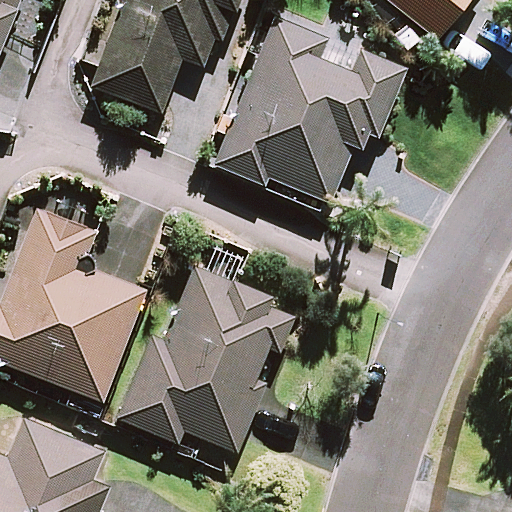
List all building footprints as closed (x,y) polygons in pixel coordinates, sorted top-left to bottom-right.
[(0,0),(0,40),(16,0),(0,0)] [(123,0),(89,84),(159,113),(182,59),(204,68),(231,0),(123,0)] [(384,0),(435,41),(468,0),(384,0)] [(351,145),(361,149),(367,134),(375,137),(402,70),(359,53),(350,75),(320,62),(329,40),(273,17),(211,165),(260,186),(263,177),(326,203),(351,145)] [(92,233),(34,210),(0,299),(0,363),(99,401),(139,295),(78,271),(92,233)] [(267,304),(270,296),(194,264),(162,342),(150,337),(116,419),(175,444),(181,430),(232,452),(261,384),(252,381),(269,341),(280,346),(293,315),(267,304)] [(95,511),(105,488),(88,480),(100,452),(22,420),(6,459),(0,456),(0,511),(95,511)]
